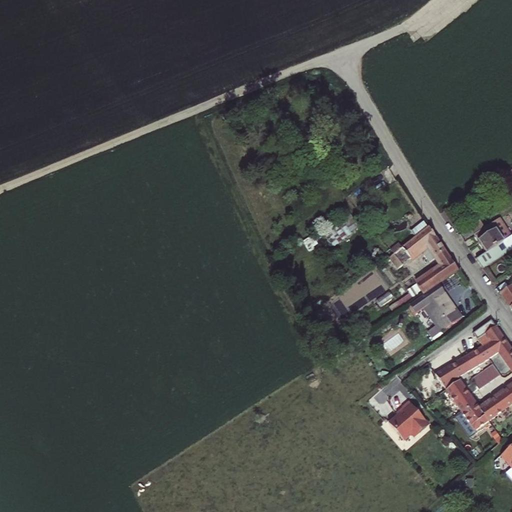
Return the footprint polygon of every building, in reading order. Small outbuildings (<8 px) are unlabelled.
[(323,234),(332,247),(359,229),(350,216),(323,234)] [(429,228),(424,221),(409,231),(414,237),(429,228)] [(496,221),(471,237),(484,256),(476,261),(478,264),(482,271),(511,251),(511,236),(508,239),(496,221)] [(443,249),(429,228),(414,237),(389,252),(398,265),(419,251),(427,245),(434,257),(443,268),(415,286),(419,290),(412,294),(413,295),(393,309),(395,311),(419,295),(420,296),(457,270),(443,249)] [(434,257),(427,245),(419,251),(427,263),(434,257)] [(449,302),(439,287),(409,306),(415,315),(425,308),(442,333),(461,321),(456,313),(454,314),(450,307),(447,303),(449,302)] [(499,295),(511,313),(511,287),(499,295)] [(498,352),(511,371),(511,348),(506,340),(492,320),(474,333),(478,339),(485,333),(499,352),(498,352)] [(485,333),(478,339),(482,346),(472,351),(464,356),(472,370),(489,358),(498,352),(499,352),(485,333)] [(472,370),(464,356),(456,361),(446,367),(436,373),(447,391),(454,386),(451,382),(459,377),(459,378),(472,370)] [(472,379),(480,390),(501,375),(493,365),(472,379)] [(463,413),(476,403),(471,396),(468,391),(459,378),(459,377),(451,382),(454,386),(447,391),(463,413)] [(481,410),(489,422),(511,405),(511,402),(505,392),(497,398),(481,410)] [(479,406),(476,403),(463,413),(464,414),(478,435),(492,425),(489,422),(481,410),(479,406)] [(406,412),(391,425),(406,443),(413,436),(418,436),(422,433),(423,434),(431,427),(411,404),(407,408),(404,410),(406,412)] [(511,448),(503,457),(511,467),(511,448)]
